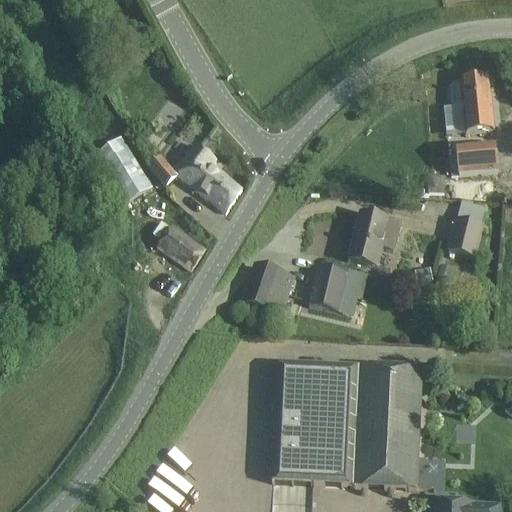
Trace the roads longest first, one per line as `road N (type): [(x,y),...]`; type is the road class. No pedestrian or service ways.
road 1 (tertiary): [(279,159),(143,395),(55,511)]
road 2 (tertiary): [(511,27),(442,37),(379,65),(317,115),(279,159)]
road 3 (unclassified): [(160,0),(223,106),(279,159)]
